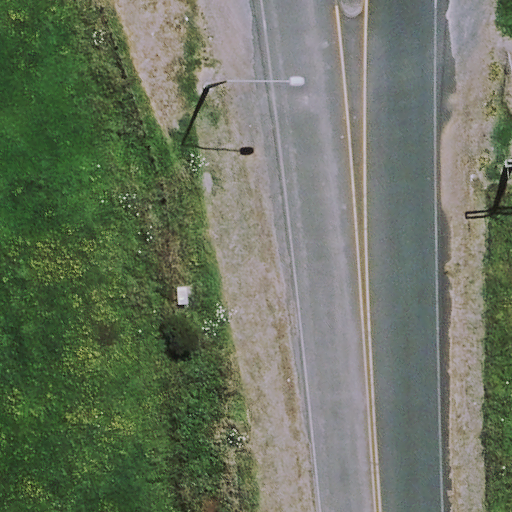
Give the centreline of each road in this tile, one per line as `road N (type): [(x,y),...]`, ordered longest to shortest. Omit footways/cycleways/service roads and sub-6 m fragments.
road 1 (unclassified): [(362,325),(298,0)]
road 2 (unclassified): [(399,0),(362,325)]
road 3 (unclassified): [(374,511),(362,325)]
